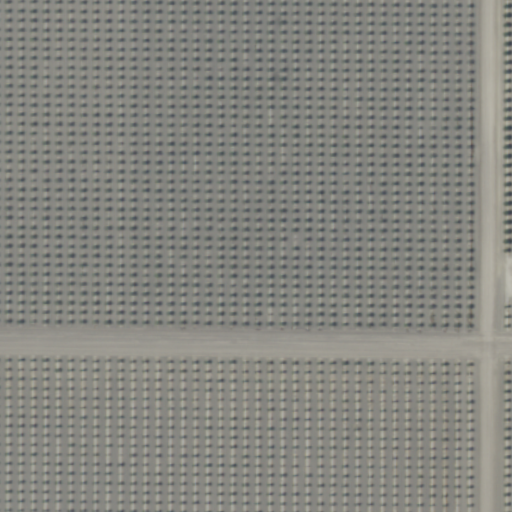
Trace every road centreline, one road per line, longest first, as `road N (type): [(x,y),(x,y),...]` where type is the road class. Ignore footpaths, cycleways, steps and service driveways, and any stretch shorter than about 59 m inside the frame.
road 1 (residential): [(493,511),(490,0)]
road 2 (track): [(511,299),(0,297)]
